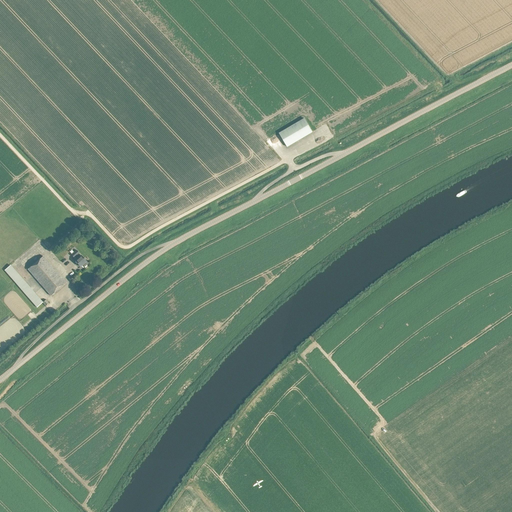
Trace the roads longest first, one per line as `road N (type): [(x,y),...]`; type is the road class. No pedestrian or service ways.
road 1 (tertiary): [(177,241),(511,67)]
road 2 (unclassified): [(17,367),(33,344),(132,261),(177,241)]
road 3 (tertiary): [(17,367),(177,241)]
